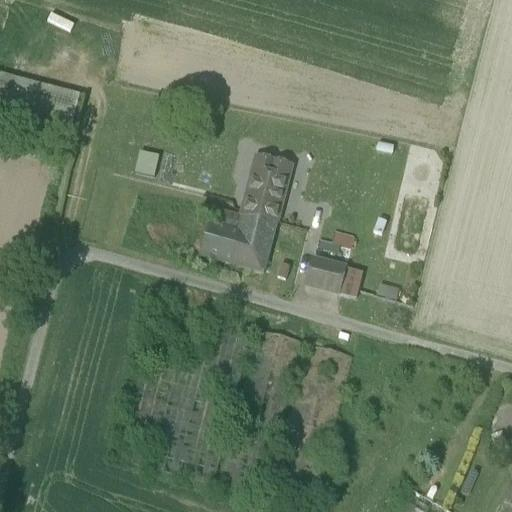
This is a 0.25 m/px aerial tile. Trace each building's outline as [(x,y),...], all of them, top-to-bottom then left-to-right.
[(0,78),(0,111),(71,132),(79,100),(0,78)] [(150,179),(155,158),(137,153),(131,174),(150,179)] [(256,162),(241,221),(214,214),(210,228),(209,228),(201,260),(264,276),(291,170),(256,162)] [(349,250),(352,239),(334,235),(331,245),(349,250)] [(344,272),(313,264),(306,289),(337,297),(344,272)] [(394,301),(396,291),(377,288),(375,298),(394,301)] [(252,334),(153,308),(113,464),(213,490),(252,334)] [(302,346),(258,335),(218,491),(262,502),(302,346)] [(307,350),(268,504),(299,511),(314,511),(352,362),(307,350)] [(440,511),(410,494),(399,511),(440,511)]
